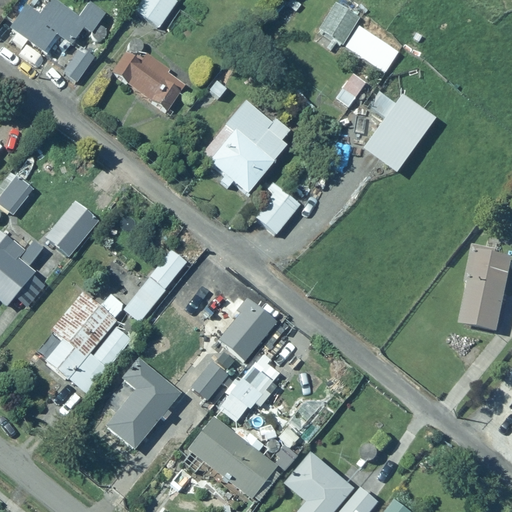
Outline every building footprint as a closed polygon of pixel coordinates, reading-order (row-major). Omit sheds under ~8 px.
[(173,0),(143,0),(134,13),(159,31),(179,4),(173,0)] [(356,6),(346,0),(338,0),(318,31),(386,74),(399,54),(365,32),(370,23),(353,11),(356,6)] [(26,7),(9,32),(47,58),(60,39),(72,48),(84,30),(92,35),(104,16),(88,5),(78,20),(50,1),(40,16),(26,7)] [(61,73),(75,83),(102,45),(88,36),(72,59),(68,56),(71,51),(61,45),(48,64),(57,71),(62,64),(66,67),(61,73)] [(126,51),(110,73),(168,115),(188,87),(169,73),(172,70),(144,49),(144,48),(144,47),(143,46),(143,45),(143,44),(142,43),(141,42),(141,41),(140,41),(139,40),(138,40),(137,39),(136,39),(135,39),(134,39),(133,39),(132,39),(132,40),(131,40),(130,40),(129,41),(128,42),(127,43),(126,44),(126,45),(126,46),(125,47),(125,48),(125,49),(125,50),(126,50),(126,51)] [(191,72),(190,73),(190,78),(190,79),(191,80),(191,81),(192,82),(192,83),(193,84),(194,85),(194,86),(195,86),(196,87),(197,88),(198,88),(199,89),(200,89),(201,89),(203,89),(204,89),(205,89),(206,89),(207,89),(208,88),(209,88),(210,87),(211,86),(212,86),(213,85),(213,84),(214,83),(215,82),(215,81),(215,80),(216,79),(216,78),(216,77),(216,76),(216,75),(216,73),(215,72),(215,71),(215,70),(214,69),(213,68),(213,67),(212,67),(211,66),(210,65),(209,65),(208,64),(207,64),(206,64),(205,63),(204,63),(203,63),(201,63),(200,64),(199,64),(198,64),(197,65),(196,65),(195,66),(194,67),(193,68),(192,69),(192,70),(191,71),(191,72)] [(354,74),(333,99),(349,112),(369,88),(354,74)] [(395,177),(436,123),(402,97),(396,104),(379,92),(369,107),(385,118),(361,152),(395,177)] [(246,102),(200,157),(224,177),(219,183),(227,190),(232,185),(248,198),(289,149),(281,142),(290,131),(275,119),(271,123),(246,102)] [(0,183),(1,184),(14,165),(1,156),(0,157),(0,183)] [(18,176),(0,197),(0,205),(13,216),(35,190),(18,176)] [(274,194),(254,219),(275,236),(295,212),(274,194)] [(76,202),(43,239),(66,260),(99,223),(76,202)] [(170,252),(124,311),(138,324),(151,310),(153,312),(161,303),(158,301),(206,246),(181,227),(165,248),(170,252)] [(0,303),(6,308),(13,299),(27,310),(45,287),(33,278),(35,275),(19,262),(28,250),(4,230),(0,234),(0,303)] [(468,285),(460,324),(498,332),(511,263),(511,252),(472,244),(463,285),(468,285)] [(192,288),(171,318),(182,325),(202,295),(192,288)] [(62,342),(44,363),(84,398),(131,344),(115,330),(118,326),(112,321),(124,307),(110,294),(98,308),(82,295),(50,332),(62,342)] [(226,348),(219,356),(235,369),(240,363),(244,366),(277,326),(242,296),(236,303),(241,307),(235,314),(237,316),(217,340),(226,348)] [(259,358),(244,374),(254,383),(269,367),(259,358)] [(122,407),(104,428),(133,452),(181,395),(138,360),(121,381),(123,383),(111,398),(122,407)] [(211,364),(189,387),(206,403),(228,379),(211,364)] [(277,371),(263,387),(272,395),(286,379),(277,371)] [(229,396),(217,410),(232,424),(245,410),(249,413),(264,397),(244,379),(236,387),(232,383),(223,392),(229,396)] [(211,419),(187,452),(259,505),(280,476),(275,472),(278,468),(211,419)] [(281,444),(272,454),(287,468),(297,457),(289,449),(299,438),(286,426),(275,438),(281,444)] [(307,503),(299,511),(371,511),(380,502),(362,487),(359,491),(312,453),(286,485),(307,503)] [(412,511),(397,499),(386,511),(412,511)]
